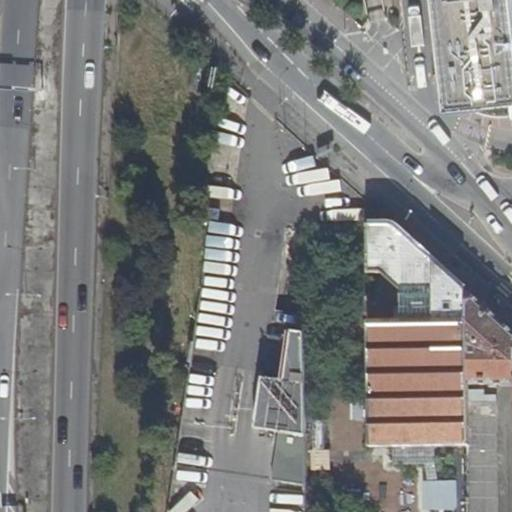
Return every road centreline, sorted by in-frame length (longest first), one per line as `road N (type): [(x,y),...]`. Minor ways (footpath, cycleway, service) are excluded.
road 1 (motorway): [(70,511),(87,0)]
road 2 (trunk): [(0,381),(19,0)]
road 3 (secondary): [(473,187),(279,0)]
road 4 (secondary): [(210,0),(383,160)]
road 5 (secondary): [(383,160),(511,280)]
